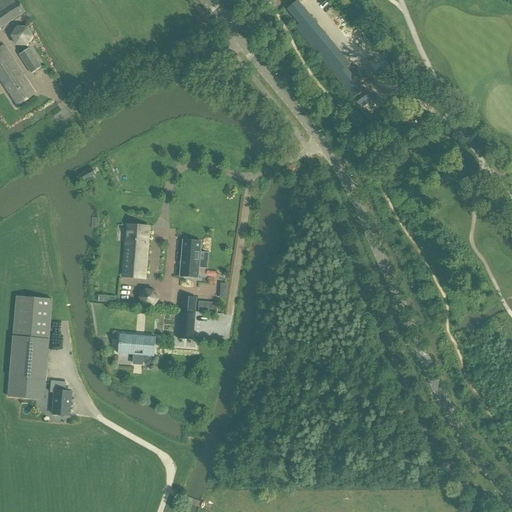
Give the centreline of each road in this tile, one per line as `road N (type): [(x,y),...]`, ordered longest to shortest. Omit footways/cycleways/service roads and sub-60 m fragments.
road 1 (tertiary): [(511,500),(442,405),(351,190),(322,143)]
road 2 (track): [(167,490),(165,458),(90,412),(63,363),(63,331)]
road 3 (tertiary): [(322,143),(207,0)]
